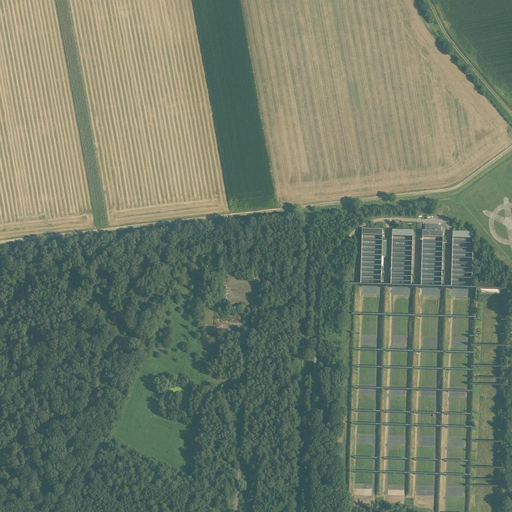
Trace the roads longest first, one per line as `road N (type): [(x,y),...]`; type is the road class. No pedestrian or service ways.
road 1 (track): [(0,242),(452,189),(511,147)]
road 2 (track): [(511,114),(441,28),(429,0)]
